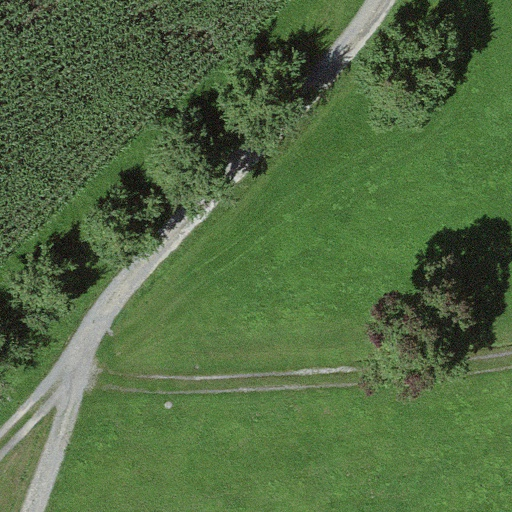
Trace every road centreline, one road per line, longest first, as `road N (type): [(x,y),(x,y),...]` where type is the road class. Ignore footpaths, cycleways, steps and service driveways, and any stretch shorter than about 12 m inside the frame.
road 1 (track): [(35,511),(97,325),(383,0)]
road 2 (track): [(511,361),(143,389),(75,379)]
